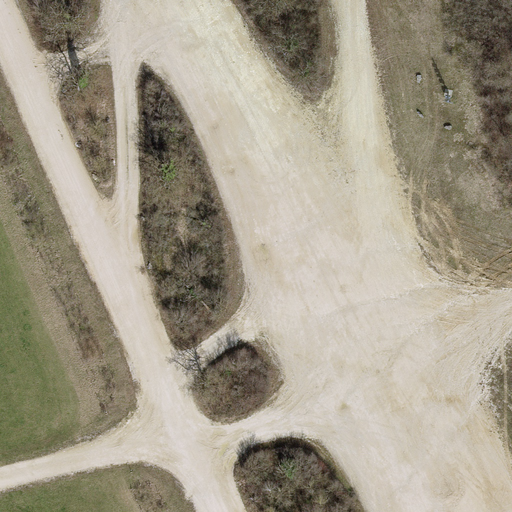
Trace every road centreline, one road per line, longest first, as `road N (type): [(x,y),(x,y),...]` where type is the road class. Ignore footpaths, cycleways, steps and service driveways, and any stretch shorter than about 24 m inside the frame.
road 1 (track): [(178,0),(267,175),(307,280),(449,511)]
road 2 (track): [(0,19),(180,433)]
road 3 (track): [(348,0),(362,376)]
road 4 (track): [(111,265),(125,215),(123,44),(157,0)]
road 5 (track): [(219,511),(180,433),(0,479)]
road 6 (track): [(511,311),(475,331),(427,470),(475,511)]
road 7 (track): [(194,457),(362,376)]
road 8 (track): [(307,280),(157,379)]
